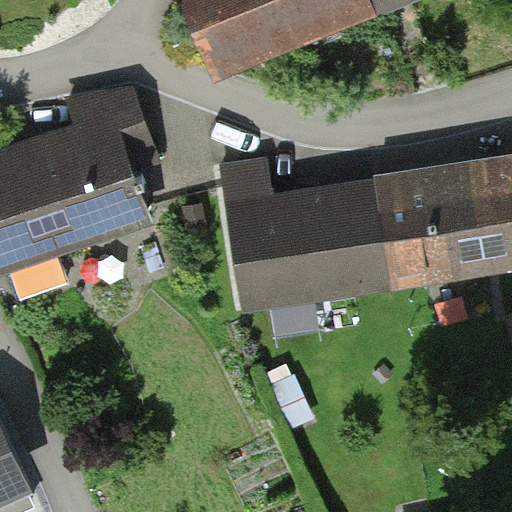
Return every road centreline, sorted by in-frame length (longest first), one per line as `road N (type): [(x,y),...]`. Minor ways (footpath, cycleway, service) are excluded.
road 1 (residential): [(118,49),(301,123),(431,121),(511,93)]
road 2 (residential): [(74,511),(0,356)]
road 3 (residential): [(118,49),(0,81)]
